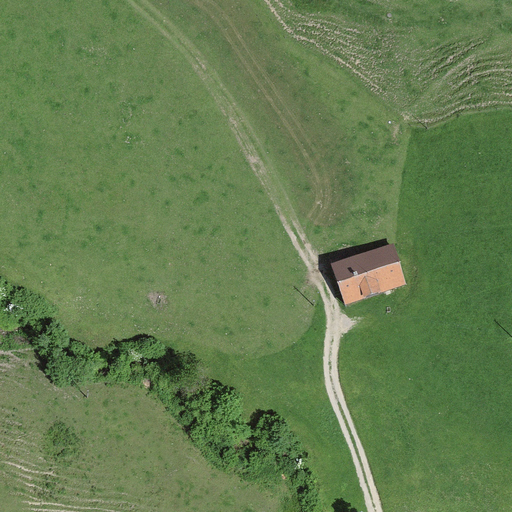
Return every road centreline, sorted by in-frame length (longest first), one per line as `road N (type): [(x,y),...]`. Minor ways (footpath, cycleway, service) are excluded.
road 1 (track): [(335,325),(325,287),(237,123),(130,0)]
road 2 (track): [(375,511),(334,391),(335,325)]
